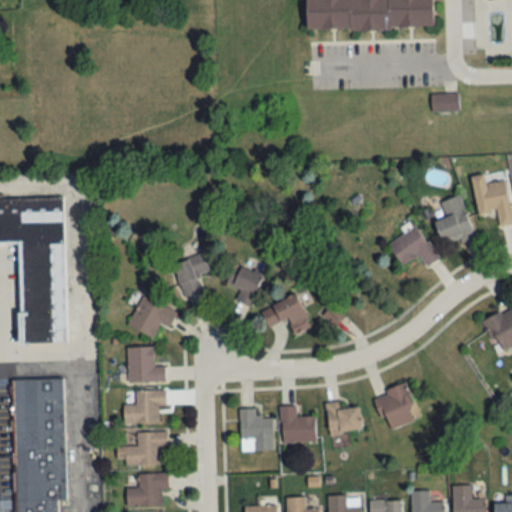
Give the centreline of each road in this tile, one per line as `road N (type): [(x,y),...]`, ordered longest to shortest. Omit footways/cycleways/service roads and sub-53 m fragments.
road 1 (residential): [(221,371),(362,355),(511,259)]
road 2 (residential): [(201,511),(200,397),(221,371)]
road 3 (residential): [(452,0),(454,52),(463,69),(511,72)]
